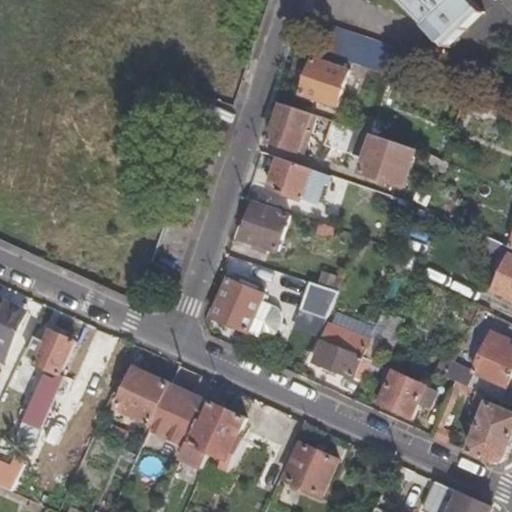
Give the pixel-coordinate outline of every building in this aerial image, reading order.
[(488,10),(477,0),(407,0),(452,45),(488,10)] [(351,70),(317,59),(306,95),(340,105),(351,70)] [(315,113),(287,103),(275,141),(303,151),(311,131),(315,113)] [(353,126),(360,129),(377,135),(382,120),(357,112),(353,126)] [(332,119),(315,113),(311,131),(327,137),(332,119)] [(337,147),(353,152),(360,129),(353,126),(344,123),(337,147)] [(360,129),(353,152),(374,159),(381,136),(377,135),(360,129)] [(411,188),(425,151),(381,136),(374,159),(369,174),(411,188)] [(449,169),(451,160),(433,153),(430,163),(449,169)] [(340,177),(285,157),(275,188),(325,204),(331,184),(338,186),(340,177)] [(295,215),(261,203),(249,237),(266,243),(265,248),(273,251),(274,246),(283,249),(295,215)] [(504,242),(487,234),(483,245),(499,253),(504,242)] [(511,261),(501,284),(511,288),(508,293),(511,295),(511,261)] [(271,293),(235,279),(217,317),(253,333),(260,318),(265,320),(271,306),(266,304),(271,293)] [(344,291),(315,280),(306,308),(331,318),(344,291)] [(25,309),(0,297),(0,357),(8,361),(23,327),(19,324),(25,309)] [(321,363),(372,384),(389,345),(336,324),(321,363)] [(432,327),(420,354),(440,365),(453,337),(432,327)] [(38,363),(63,375),(78,340),(54,329),(48,342),(39,337),(31,355),(39,360),(38,363)] [(479,366),(510,380),(511,374),(511,339),(493,332),(479,366)] [(481,384),(503,394),(510,380),(479,366),(468,361),(461,374),(465,376),(474,380),(481,384)] [(154,424),(173,383),(139,368),(132,383),(126,380),(119,395),(125,398),(121,408),(154,424)] [(445,391),(396,369),(388,385),(394,388),(388,405),(421,420),(427,406),(437,410),(445,391)] [(68,378),(63,375),(58,384),(47,379),(28,421),(44,429),(68,378)] [(182,378),(176,375),(173,383),(154,424),(153,428),(168,436),(174,422),(189,429),(204,397),(179,386),(182,378)] [(469,388),(479,392),(481,384),(474,380),(465,376),(446,429),(452,431),(469,388)] [(511,459),(511,398),(503,394),(481,384),(479,392),(476,404),(488,409),(477,453),(498,464),(511,459)] [(214,451),(232,410),(215,403),(206,421),(202,418),(184,458),(206,469),(214,451)] [(248,418),(232,410),(214,451),(225,457),(221,466),(232,471),(246,438),(240,435),(248,418)] [(184,443),(189,429),(174,422),(168,436),(184,443)] [(122,432),(113,428),(110,433),(126,441),(130,432),(124,429),(122,432)] [(446,429),(442,438),(458,445),(461,435),(452,431),(446,429)] [(305,443),(303,449),(291,478),(326,494),(341,458),(305,443)] [(303,449),(293,444),(281,474),(291,478),(303,449)] [(25,472),(0,460),(0,484),(5,487),(16,491),(25,472)] [(495,511),(492,503),(440,479),(427,510),(431,511),(495,511)] [(43,511),(51,511),(53,508),(37,501),(34,508),(43,511)]
